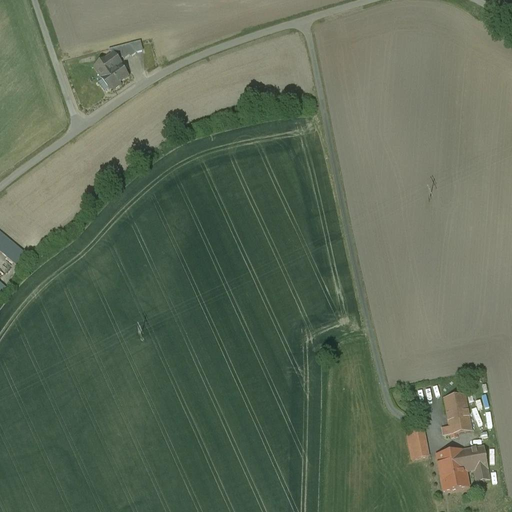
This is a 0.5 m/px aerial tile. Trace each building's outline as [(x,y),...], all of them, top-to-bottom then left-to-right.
[(130,45),(109,51),(117,63),(123,59),(124,61),(129,57),(130,59),(136,54),(130,45)] [(121,66),(113,72),(105,60),(93,68),(102,80),(101,81),(109,92),(112,89),(114,91),(121,86),(119,84),(129,77),(121,66)] [(25,254),(0,233),(0,252),(16,266),(25,254)] [(442,423),(444,431),(475,426),(468,389),(445,393),(450,422),(442,423)] [(407,424),(413,456),(433,453),(427,420),(407,424)] [(488,440),(438,449),(444,487),(472,483),(469,467),(476,466),(478,478),(494,475),(488,440)]
